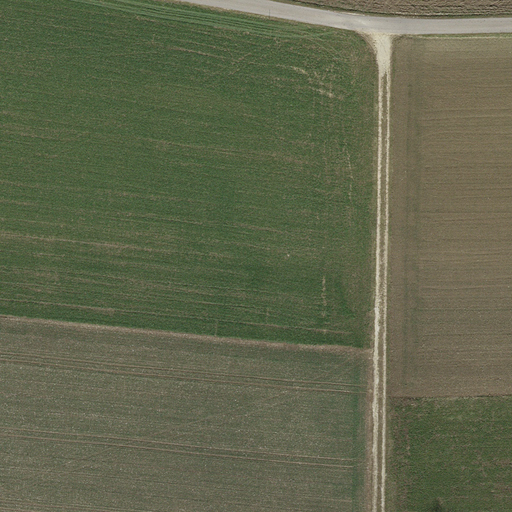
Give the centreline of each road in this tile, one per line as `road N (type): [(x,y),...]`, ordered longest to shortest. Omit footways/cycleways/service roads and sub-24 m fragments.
road 1 (track): [(385,23),(379,511)]
road 2 (track): [(236,0),(385,23),(511,20)]
